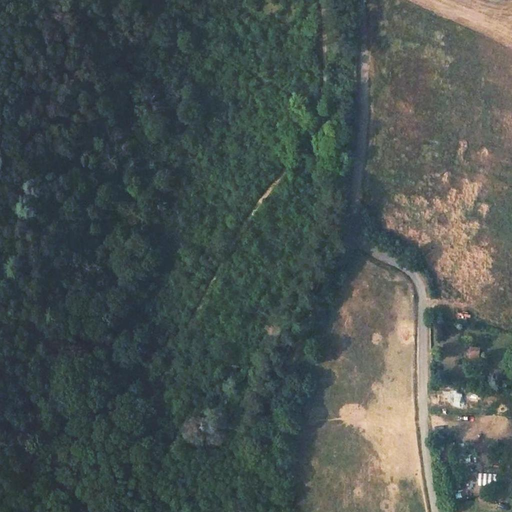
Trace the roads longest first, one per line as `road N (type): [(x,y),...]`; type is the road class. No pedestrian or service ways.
road 1 (unclassified): [(363,0),(351,236),(419,284),(435,511)]
road 2 (track): [(326,0),(323,112),(243,222),(160,382),(128,412),(58,414)]
road 3 (track): [(133,0),(98,113),(58,414)]
road 4 (track): [(257,511),(294,353),(351,236)]
